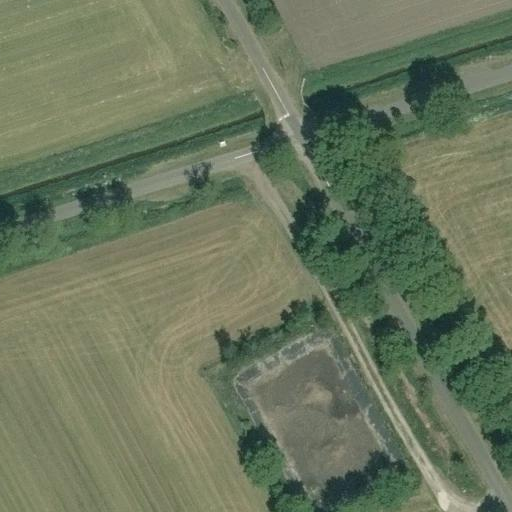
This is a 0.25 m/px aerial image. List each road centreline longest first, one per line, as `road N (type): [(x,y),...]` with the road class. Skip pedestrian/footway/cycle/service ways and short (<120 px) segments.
road 1 (residential): [(508,511),(300,144)]
road 2 (unclassified): [(300,144),(0,237)]
road 3 (unclassified): [(511,76),(300,144)]
road 4 (residential): [(218,0),(300,144)]
